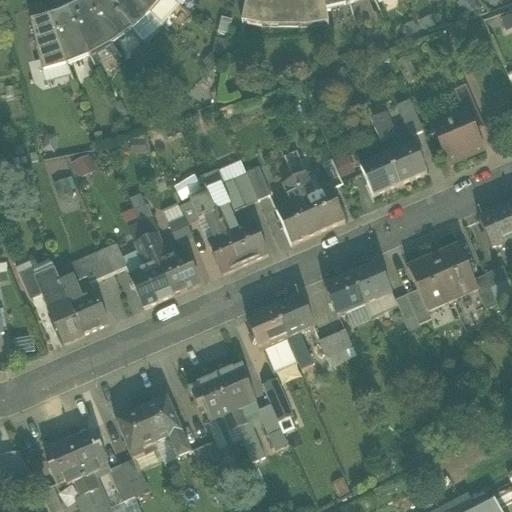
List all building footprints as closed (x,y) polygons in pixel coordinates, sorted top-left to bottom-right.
[(111,45),(132,31),(106,0),(91,0),(85,4),(111,45)] [(106,0),(132,31),(150,14),(135,0),(106,0)] [(135,0),(150,14),(162,0),(135,0)] [(181,6),(172,0),(162,0),(150,14),(163,26),(181,6)] [(188,0),(172,0),(181,6),(183,8),(188,0)] [(327,21),(325,11),(323,0),(247,0),(243,20),(264,24),(308,24),(327,21)] [(323,0),(325,11),(349,6),(347,0),(323,0)] [(479,7),(472,0),(462,0),(456,6),(468,17),(479,7)] [(504,0),(484,0),(494,10),(504,0)] [(90,57),(111,45),(85,4),(84,2),(76,8),(76,10),(69,13),(90,57)] [(67,67),(90,57),(69,13),(68,12),(58,16),(59,18),(51,21),(67,67)] [(163,26),(150,14),(132,31),(144,46),(164,27),(163,26)] [(511,31),(511,15),(501,20),(506,33),(511,31)] [(42,73),(67,67),(51,21),(50,19),(40,22),(41,24),(32,26),(42,73)] [(119,57),(111,45),(90,57),(96,69),(119,57)] [(417,81),(408,58),(397,63),(406,85),(417,81)] [(67,67),(42,73),(46,85),(71,79),(67,67)] [(464,112),(473,134),(484,129),(466,88),(454,93),(463,112),(464,112)] [(397,107),(409,136),(422,130),(409,101),(397,107)] [(432,125),(450,166),(481,152),(473,134),(464,112),(463,112),(432,125)] [(371,121),(381,144),(393,138),(384,116),(371,121)] [(54,154),(57,138),(45,136),(42,152),(54,154)] [(414,147),(387,159),(400,188),(427,176),(414,147)] [(285,160),(289,171),(294,182),(304,204),(315,199),(308,181),(296,154),(285,160)] [(89,157),(71,165),(78,181),(96,173),(89,157)] [(355,174),(348,158),(333,164),(340,181),(355,174)] [(373,200),(400,188),(387,159),(360,170),(373,200)] [(241,163),(218,173),(224,187),(247,177),(246,175),(241,163)] [(250,185),(258,204),(271,198),(259,170),(246,175),(247,177),(250,185)] [(283,187),(294,182),(289,171),(278,176),(283,187)] [(219,189),(224,187),(218,173),(201,180),(207,194),(219,189)] [(231,216),(244,210),(236,191),(250,185),(247,177),(224,187),(219,189),(228,210),(231,216)] [(315,178),(308,181),(315,199),(322,196),(315,178)] [(74,198),(68,181),(53,186),(59,203),(74,198)] [(283,187),(292,209),(304,204),(294,182),(283,187)] [(236,191),(244,210),(258,204),(250,185),(236,191)] [(231,216),(228,210),(219,189),(207,194),(209,196),(217,215),(226,237),(238,232),(231,216)] [(315,199),(304,204),(318,236),(345,225),(331,192),(322,196),(315,199)] [(200,223),(205,221),(205,220),(217,215),(209,196),(191,204),(200,223)] [(179,210),(184,220),(187,229),(198,224),(200,223),(191,204),(179,210)] [(291,248),(318,236),(304,204),(292,209),(277,216),(291,248)] [(169,227),(184,220),(179,210),(178,206),(163,212),(169,227)] [(140,227),(153,221),(147,207),(134,212),(140,227)] [(511,243),(511,220),(508,211),(479,223),(484,235),(483,235),(486,243),(488,242),(492,252),(511,243)] [(226,237),(217,215),(205,220),(205,221),(215,242),(226,237)] [(193,241),(187,229),(184,220),(169,227),(178,247),(193,241)] [(141,230),(147,241),(157,238),(158,237),(160,237),(153,221),(140,227),(141,230)] [(215,242),(205,221),(200,223),(198,224),(208,245),(215,242)] [(255,225),(244,229),(246,234),(256,229),(255,225)] [(269,258),(256,229),(246,234),(244,229),(238,232),(226,237),(241,270),(269,258)] [(130,235),(135,246),(147,241),(141,230),(130,235)] [(169,262),(158,237),(157,238),(147,241),(158,267),(169,262)] [(241,270),(226,237),(215,242),(208,245),(222,278),(241,270)] [(158,267),(147,241),(135,246),(138,253),(146,272),(158,267)] [(105,251),(115,275),(127,269),(123,260),(117,246),(105,251)] [(459,249),(434,260),(453,304),(477,294),(478,293),(474,283),(459,249)] [(115,275),(105,251),(74,265),(79,277),(73,279),(76,285),(87,280),(90,286),(115,275)] [(131,279),(146,272),(138,253),(123,260),(127,269),(131,279)] [(169,262),(158,267),(172,300),(200,288),(186,255),(169,262)] [(428,315),(453,304),(434,260),(408,272),(417,293),(427,315),(428,315)] [(55,274),(60,285),(73,279),(79,277),(74,265),(73,263),(55,274)] [(144,312),(172,300),(158,267),(146,272),(131,279),(130,279),(144,312)] [(352,278),(365,309),(383,301),(392,297),(379,267),(352,278)] [(29,301),(30,302),(43,296),(36,281),(38,280),(33,270),(18,276),(29,301)] [(511,288),(504,270),(485,278),(496,304),(507,299),(511,297),(511,288)] [(43,296),(51,314),(51,315),(70,307),(60,285),(55,274),(55,273),(38,280),(36,281),(43,296)] [(346,317),(365,309),(352,278),(324,290),(338,321),(346,317)] [(498,308),(496,304),(485,278),(474,283),(478,293),(477,294),(486,313),(498,308)] [(76,285),(73,279),(60,285),(70,307),(83,301),(76,285)] [(415,318),(419,328),(432,322),(428,315),(427,315),(417,293),(406,298),(415,318)] [(83,301),(70,307),(83,338),(109,327),(95,296),(83,301)] [(383,301),(388,315),(398,310),(392,297),(383,301)] [(396,303),(405,323),(415,318),(406,298),(396,303)] [(302,300),(275,312),(288,342),(297,339),(315,331),(302,300)] [(388,315),(383,301),(365,309),(371,322),(388,315)] [(83,338),(70,307),(51,315),(51,314),(50,315),(64,347),(83,338)] [(371,322),(365,309),(346,317),(352,330),(371,322)] [(261,354),(263,354),(288,342),(275,312),(247,324),(261,354)] [(404,323),(408,334),(420,328),(419,328),(415,318),(405,323),(404,323)] [(345,333),(332,338),(343,365),(357,359),(345,333)] [(31,338),(14,342),(17,357),(35,353),(31,338)] [(330,370),(343,365),(332,338),(319,344),(330,370)] [(298,364),(301,373),(311,369),(297,339),(288,342),(298,364)] [(298,364),(288,342),(263,354),(273,376),(298,364)] [(231,374),(215,381),(237,431),(238,431),(247,426),(247,425),(241,412),(256,405),(241,371),(232,375),(231,374)] [(227,435),(237,431),(215,381),(199,388),(200,389),(190,393),(198,411),(202,409),(205,415),(206,414),(210,425),(221,421),(227,435)] [(262,388),(271,408),(278,426),(290,420),(294,419),(277,381),(262,388)] [(167,401),(141,413),(157,447),(170,442),(172,446),(184,441),(182,436),(183,436),(167,401)] [(253,431),(264,426),(258,414),(260,413),(256,405),(241,412),(247,425),(250,423),(253,431)] [(280,430),(278,426),(271,408),(260,413),(258,414),(264,426),(268,436),(280,430)] [(143,453),(157,447),(141,413),(116,424),(133,463),(134,463),(145,458),(143,453)] [(280,430),(283,437),(295,431),(290,420),(278,426),(280,430)] [(227,435),(221,421),(210,425),(207,427),(219,453),(242,442),(237,431),(227,435)] [(250,423),(247,425),(247,426),(238,431),(253,465),(265,460),(253,431),(250,423)] [(280,430),(268,436),(276,454),(288,449),(283,437),(280,430)] [(88,436),(68,445),(90,495),(100,491),(93,477),(100,474),(98,470),(108,466),(101,449),(95,451),(88,436)] [(191,456),(184,441),(172,446),(179,462),(191,456)] [(170,442),(157,447),(164,464),(165,467),(179,462),(172,446),(170,442)] [(81,499),(90,495),(68,445),(48,454),(55,469),(49,471),(56,488),(66,484),(68,487),(75,484),(81,499)] [(202,449),(212,471),(223,466),(213,445),(202,449)] [(145,458),(134,463),(140,475),(164,464),(157,447),(143,453),(145,458)] [(192,454),(202,477),(211,473),(201,450),(192,454)] [(0,483),(32,478),(21,454),(0,457),(0,483)] [(133,463),(122,468),(136,500),(136,501),(149,495),(140,475),(134,463),(133,463)] [(123,505),(136,500),(122,468),(109,473),(123,505)] [(350,493),(343,480),(332,485),(338,499),(350,493)] [(41,494),(49,511),(62,511),(53,489),(41,494)] [(100,491),(90,495),(97,511),(98,511),(107,508),(100,491)] [(97,511),(90,495),(81,499),(86,511),(97,511)] [(439,511),(476,511),(469,497),(439,511)] [(86,511),(81,499),(75,502),(79,511),(86,511)] [(123,505),(109,511),(141,511),(136,501),(136,500),(123,505)]
